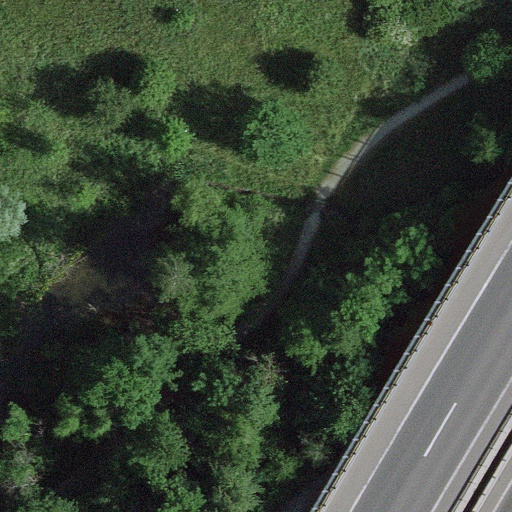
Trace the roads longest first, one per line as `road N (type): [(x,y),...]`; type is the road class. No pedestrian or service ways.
road 1 (track): [(312,511),(511,366)]
road 2 (motorway): [(511,314),(392,511)]
